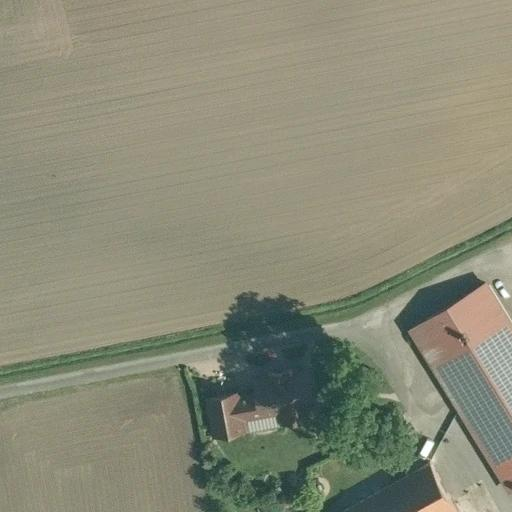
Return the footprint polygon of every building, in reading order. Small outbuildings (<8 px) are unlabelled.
[(511,487),(511,326),(485,283),(412,328),(510,489),(511,487)] [(292,369),(268,373),(269,377),(256,380),(259,393),(239,397),(243,417),(281,410),(283,421),(306,416),(304,405),(314,404),(307,370),(293,373),(292,369)] [(238,392),(209,398),(215,433),(245,428),(243,417),(239,397),(238,392)] [(403,415),(383,427),(395,450),(416,438),(403,415)] [(430,461),(381,489),(391,505),(381,511),(382,511),(453,511),(458,510),(430,461)] [(381,489),(339,511),(382,511),(381,511),(391,505),(381,489)]
